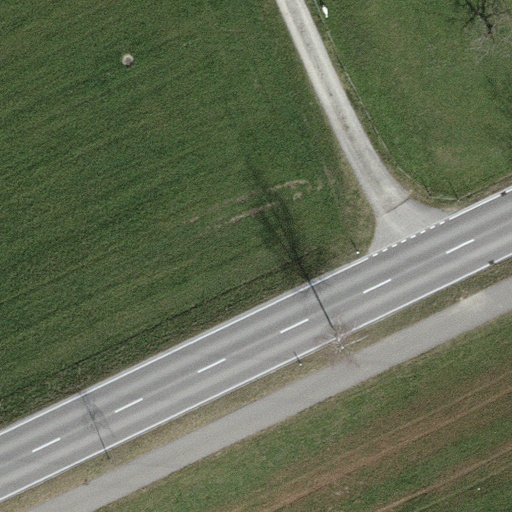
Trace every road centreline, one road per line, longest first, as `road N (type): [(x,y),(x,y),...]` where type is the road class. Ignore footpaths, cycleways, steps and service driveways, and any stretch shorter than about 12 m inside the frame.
road 1 (secondary): [(511,222),(0,468)]
road 2 (track): [(298,0),(424,264)]
